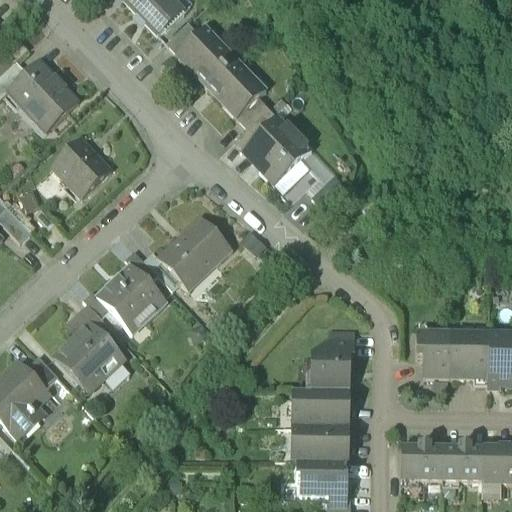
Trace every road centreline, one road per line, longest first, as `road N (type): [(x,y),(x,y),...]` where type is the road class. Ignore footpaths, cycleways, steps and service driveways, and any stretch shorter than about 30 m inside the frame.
road 1 (track): [(129,511),(323,274)]
road 2 (residential): [(0,334),(184,151)]
road 3 (track): [(511,186),(400,184),(372,194),(323,274)]
road 4 (residential): [(37,0),(184,151)]
road 5 (residential): [(184,151),(323,274)]
road 6 (residential): [(323,274),(383,325),(379,417)]
road 7 (residential): [(379,417),(511,421)]
